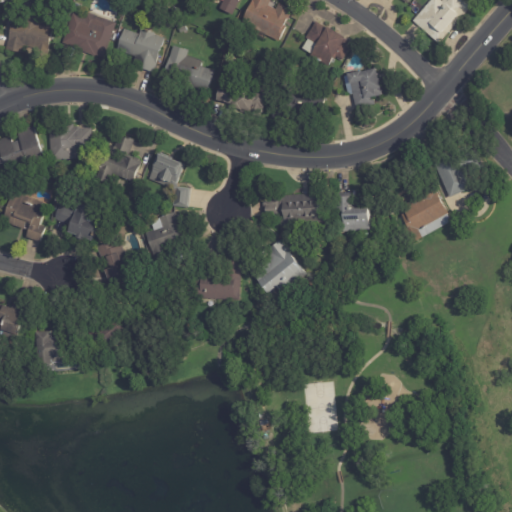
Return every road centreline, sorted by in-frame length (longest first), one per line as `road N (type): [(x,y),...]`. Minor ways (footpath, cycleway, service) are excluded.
road 1 (residential): [(511,18),(399,139),(337,157),(252,154),(99,96),(0,105)]
road 2 (residential): [(4,102),(0,92),(355,9),(445,84)]
